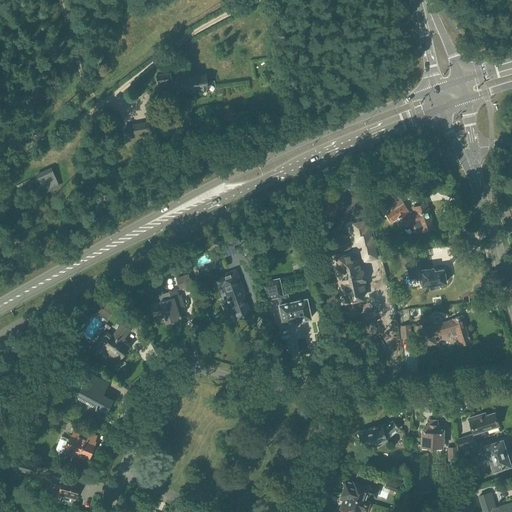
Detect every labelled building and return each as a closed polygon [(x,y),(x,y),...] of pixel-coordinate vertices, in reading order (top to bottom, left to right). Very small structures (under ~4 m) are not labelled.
[(171,73),(157,76),(158,85),(172,83),(171,73)] [(199,91),(199,94),(201,95),(202,96),(204,96),(206,95),(207,93),(207,92),(207,91),(206,89),(208,88),(206,75),(182,78),(184,92),(198,90),(199,91)] [(180,132),(194,129),(191,118),(177,121),(180,132)] [(154,121),(123,127),(126,146),(157,141),(154,121)] [(36,174),(45,194),(60,187),(51,167),(36,174)] [(364,184),(371,176),(365,172),(358,180),(364,184)] [(391,211),(386,214),(391,222),(397,219),(400,229),(401,228),(411,225),(414,234),(422,231),(433,228),(430,218),(431,218),(427,204),(413,208),(414,211),(409,213),(409,212),(403,203),(391,211)] [(281,223),(301,218),(299,206),(279,210),(281,223)] [(365,227),(354,230),(356,242),(359,241),(364,261),(370,260),(377,258),(368,227),(365,227)] [(225,257),(236,252),(232,241),(220,245),(225,257)] [(349,264),(339,266),(345,295),(365,291),(363,282),(365,281),(364,278),(363,278),(362,275),(364,274),(363,271),(361,271),(359,260),(349,262),(349,264)] [(420,262),(407,264),(408,272),(418,270),(420,286),(430,285),(431,290),(440,288),(439,284),(446,283),(444,270),(434,271),(433,268),(421,270),(420,262)] [(221,301),(227,314),(233,312),(236,320),(250,314),(241,290),(243,290),(235,269),(211,278),(215,288),(222,285),(227,299),(221,301)] [(194,284),(190,271),(176,275),(178,283),(179,288),(188,285),(194,284)] [(278,297),(284,324),(312,318),(307,298),(290,301),(288,293),(283,295),(280,278),(261,282),(265,300),(278,297)] [(151,304),(154,316),(164,313),(166,322),(181,318),(181,317),(181,314),(180,315),(177,307),(184,305),(181,294),(179,295),(177,289),(158,295),(160,301),(151,304)] [(455,335),(456,335),(458,335),(461,346),(470,343),(462,315),(452,319),(452,320),(438,324),(437,322),(434,323),(434,322),(433,322),(422,323),(423,323),(424,345),(435,343),(435,337),(451,332),(451,333),(451,334),(452,334),(453,335),(454,335),(455,335)] [(126,340),(123,338),(129,330),(122,324),(113,335),(112,337),(105,332),(94,346),(106,355),(109,351),(119,359),(129,346),(124,343),(126,340)] [(412,338),(411,325),(400,326),(401,338),(412,338)] [(96,409),(97,408),(106,413),(113,400),(103,394),(109,383),(89,372),(77,395),(97,406),(95,408),(96,409)] [(30,405),(25,417),(39,422),(43,410),(30,405)] [(483,416),(482,414),(468,418),(473,434),(499,426),(494,413),(483,416)] [(422,447),(422,448),(431,449),(432,450),(433,449),(441,449),(441,448),(442,448),(443,432),(440,432),(440,426),(437,426),(438,421),(429,420),(428,426),(425,426),(425,431),(422,431),(421,447),(422,447)] [(365,430),(364,429),(357,431),(363,447),(387,439),(387,438),(399,428),(392,421),(386,426),(385,423),(365,430)] [(71,434),(68,441),(64,451),(83,459),(84,456),(89,458),(96,442),(95,441),(97,436),(89,433),(81,429),(78,437),(71,434)] [(475,445),(471,434),(457,439),(461,449),(475,445)] [(476,459),(477,461),(480,460),(480,461),(506,453),(502,440),(486,446),(488,453),(479,456),(480,457),(476,459)] [(458,460),(457,446),(448,447),(448,461),(458,460)] [(478,465),(484,464),(486,472),(490,474),(497,472),(496,470),(510,465),(506,453),(480,461),(480,460),(477,461),(478,465)] [(10,458),(8,465),(31,471),(33,464),(10,458)] [(61,486),(59,493),(76,498),(80,483),(66,479),(53,475),(51,483),(61,486)] [(371,488),(346,479),(342,492),(370,502),(371,502),(367,500),(369,497),(377,499),(380,490),(372,487),(371,488)] [(399,485),(387,481),(384,488),(397,492),(399,485)] [(341,493),(346,495),(341,509),(349,511),(364,511),(365,511),(367,511),(370,502),(342,492),(341,493)] [(478,496),(482,510),(481,510),(481,511),(511,511),(511,502),(495,507),(491,492),(478,496)]
